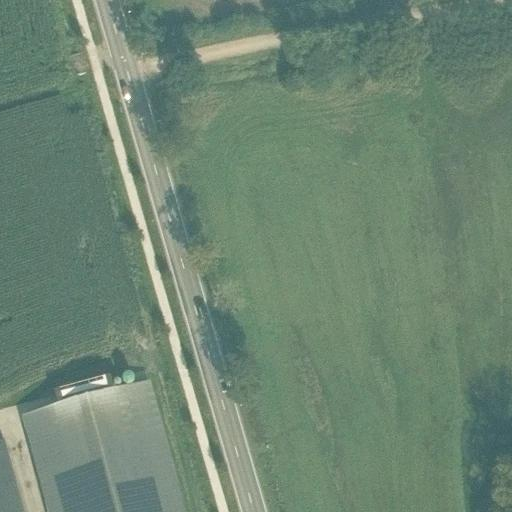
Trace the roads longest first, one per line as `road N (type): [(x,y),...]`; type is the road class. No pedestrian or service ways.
road 1 (secondary): [(111,0),(255,511)]
road 2 (track): [(133,77),(511,8)]
